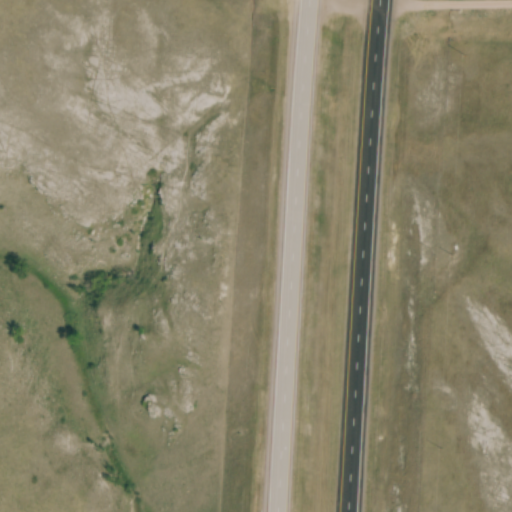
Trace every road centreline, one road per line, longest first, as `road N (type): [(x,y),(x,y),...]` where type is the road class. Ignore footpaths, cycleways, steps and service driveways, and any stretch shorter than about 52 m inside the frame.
road 1 (trunk): [(348,511),(380,0)]
road 2 (trunk): [(308,0),(277,511)]
